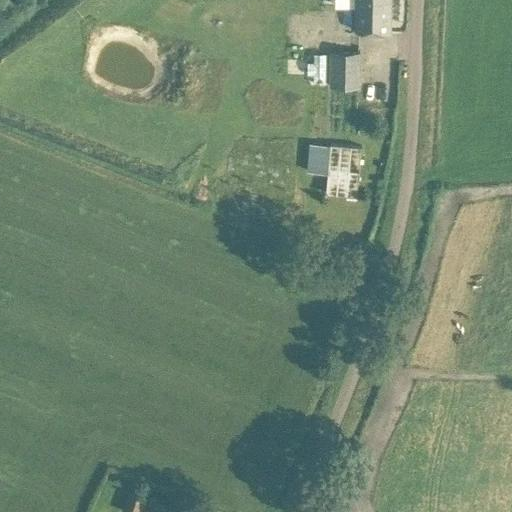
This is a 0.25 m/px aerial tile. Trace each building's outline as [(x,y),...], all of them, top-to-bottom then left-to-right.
[(303,0),(288,0),(288,10),(303,11),(303,0)] [(391,31),(391,5),(391,0),(356,0),(356,30),(391,31)] [(239,23),(270,24),(271,3),(240,1),(239,23)] [(288,35),(274,35),(274,51),(288,51),(288,35)] [(330,89),(360,89),(360,51),(330,51),(330,89)] [(331,146),(327,193),(357,196),(360,162),(364,163),(365,155),(361,155),(362,149),(331,146)] [(132,489),(123,511),(143,511),(149,495),(132,489)]
